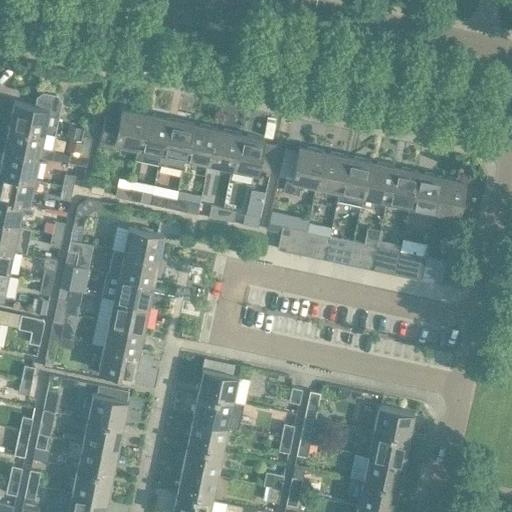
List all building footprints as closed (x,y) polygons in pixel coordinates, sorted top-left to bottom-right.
[(8,124),(43,132),(47,114),(54,116),(61,111),(62,102),(59,94),(46,91),(37,97),(36,105),(13,101),(8,124)] [(136,147),(144,113),(119,107),(119,111),(105,108),(97,145),(114,148),(115,143),(136,147)] [(167,118),(144,113),(136,147),(134,159),(157,164),(160,152),(167,118)] [(167,118),(160,152),(184,157),(191,123),(167,118)] [(191,123),(184,157),(207,162),(214,128),(191,123)] [(40,146),(43,132),(8,124),(2,148),(38,155),(40,146)] [(82,128),(79,141),(89,143),(92,131),(82,128)] [(214,128),(207,162),(230,167),(238,133),(214,128)] [(238,133),(230,167),(254,173),(262,138),(238,133)] [(76,154),(79,141),(67,139),(64,151),(67,152),(76,154)] [(89,143),(79,141),(74,163),(85,165),(89,143)] [(291,179),(285,178),(282,190),(297,194),(299,182),(315,185),(322,150),(298,145),(291,179)] [(50,158),(51,151),(52,149),(40,146),(38,155),(50,158)] [(0,171),(33,179),(38,155),(2,148),(0,158),(0,171)] [(345,155),(322,150),(315,185),(338,190),(345,155)] [(50,158),(65,161),(67,155),(51,151),(50,158)] [(368,160),(345,155),(338,190),(361,195),(368,160)] [(385,200),(392,165),(368,160),(361,195),(385,200)] [(392,165),(385,200),(408,205),(415,170),(392,165)] [(415,170),(408,205),(431,210),(439,175),(415,170)] [(28,203),(33,179),(0,171),(0,196),(22,202),(28,203)] [(73,176),(63,174),(61,186),(71,188),(73,176)] [(127,198),(131,178),(117,175),(113,195),(127,198)] [(439,175),(431,210),(456,215),(463,181),(439,175)] [(131,178),(127,198),(148,202),(152,182),(131,178)] [(102,183),(90,180),(88,190),(100,193),(102,183)] [(71,188),(61,186),(58,198),(68,200),(71,188)] [(151,193),(149,203),(160,205),(162,196),(151,193)] [(22,202),(0,196),(0,220),(17,225),(22,202)] [(175,198),(162,196),(160,205),(173,208),(175,198)] [(187,201),(175,198),(173,208),(185,211),(187,201)] [(249,214),(258,216),(260,207),(246,204),(244,213),(249,214)] [(209,206),(207,215),(219,218),(221,208),(209,206)] [(219,218),(232,221),(234,211),(221,208),(219,218)] [(269,210),(265,228),(279,231),(281,225),(283,213),(269,210)] [(84,217),(82,217),(73,215),(71,228),(81,230),(84,217)] [(0,245),(11,248),(17,225),(0,220),(0,245)] [(61,235),(64,223),(53,221),(51,233),(61,235)] [(281,225),(279,231),(276,248),(288,251),(293,227),(281,225)] [(121,251),(157,258),(162,234),(126,226),(121,251)] [(305,230),(300,254),(313,256),(318,233),(305,230)] [(48,246),(58,248),(61,235),(51,233),(48,246)] [(340,238),(335,261),(347,264),(352,241),(340,238)] [(347,264),(359,267),(364,243),(352,241),(347,264)] [(0,270),(6,272),(11,248),(0,245),(0,270)] [(157,258),(121,251),(111,248),(106,272),(152,282),(157,258)] [(386,248),(381,272),(394,274),(399,251),(386,248)] [(76,253),(66,251),(64,263),(74,265),(76,253)] [(394,274),(406,277),(411,253),(399,251),(394,274)] [(434,258),(429,282),(442,284),(446,261),(434,258)] [(64,263),(61,275),(71,277),(74,265),(64,263)] [(51,283),(54,270),(43,268),(41,281),(51,283)] [(112,298),(147,305),(152,282),(106,272),(105,271),(100,296),(112,298)] [(51,283),(41,281),(38,293),(49,295),(51,283)] [(67,300),(66,300),(76,302),(74,314),(76,315),(81,290),(69,288),(67,300)] [(44,314),(47,299),(37,297),(33,312),(44,314)] [(67,300),(57,298),(54,310),(64,312),(66,300),(67,300)] [(147,305),(112,298),(107,321),(142,329),(147,305)] [(66,300),(64,312),(74,314),(76,302),(66,300)] [(54,310),(52,322),(61,324),(64,312),(54,310)] [(27,340),(38,343),(42,321),(41,319),(20,315),(17,326),(30,329),(27,340)] [(107,321),(102,345),(137,352),(142,329),(107,321)] [(73,339),(71,338),(59,336),(57,345),(71,348),(73,339)] [(57,347),(47,345),(45,358),(54,360),(57,347)] [(102,345),(97,369),(132,376),(137,352),(102,345)] [(30,380),(33,366),(23,364),(20,377),(30,380)] [(196,393),(230,400),(235,377),(236,377),(237,375),(200,368),(200,369),(201,369),(196,393)] [(17,391),(27,393),(30,380),(20,377),(17,391)] [(57,385),(47,382),(44,397),(54,399),(57,385)] [(97,385),(95,393),(126,399),(128,391),(97,385)] [(287,401),(297,403),(300,389),(290,387),(287,401)] [(318,393),(308,391),(305,405),(315,407),(318,393)] [(86,417),(120,425),(125,401),(127,401),(127,399),(126,399),(95,393),(90,392),(90,393),(91,393),(86,417)] [(191,417),(225,425),(230,400),(196,393),(191,417)] [(372,430),(406,437),(411,413),(413,414),(413,412),(376,404),(376,406),(377,406),(372,430)] [(31,417),(21,415),(18,428),(28,431),(31,417)] [(81,442),(115,450),(120,425),(86,417),(81,442)] [(186,443),(220,450),(225,425),(191,417),(186,443)] [(49,421),(39,419),(36,432),(46,434),(49,421)] [(289,439),(292,426),(282,424),(279,437),(289,439)] [(310,429),(300,427),(297,441),(307,443),(310,429)] [(18,428),(12,455),(22,457),(28,431),(18,428)] [(367,455),(401,462),(406,437),(372,430),(367,455)] [(46,434),(36,432),(33,446),(44,448),(46,434)] [(276,450),(286,452),(289,439),(279,437),(276,450)] [(297,441),(294,454),(304,456),(307,443),(297,441)] [(76,467),(110,474),(115,450),(81,442),(76,467)] [(180,468),(214,475),(220,450),(186,443),(180,468)] [(361,480),(396,487),(401,462),(367,455),(361,480)] [(18,481),(20,467),(10,465),(7,479),(18,481)] [(71,492),(105,499),(110,474),(76,467),(71,492)] [(39,471),(29,468),(26,482),(36,484),(39,471)] [(175,493),(209,500),(217,502),(219,493),(211,491),(214,475),(180,468),(175,493)] [(279,488),(282,475),(272,473),(269,486),(279,488)] [(300,479),(290,477),(287,491),(297,492),(300,479)] [(18,481),(7,479),(5,492),(15,494),(18,481)] [(356,505),(390,511),(396,487),(361,480),(356,505)] [(26,482),(23,496),(33,498),(36,484),(26,482)] [(279,488),(269,486),(266,500),(276,502),(279,488)] [(287,491),(284,504),(294,506),(297,492),(287,491)] [(66,511),(101,511),(105,499),(71,492),(66,511)] [(206,511),(209,500),(175,493),(171,511),(206,511)] [(0,503),(0,511),(12,511),(14,506),(0,503)]
